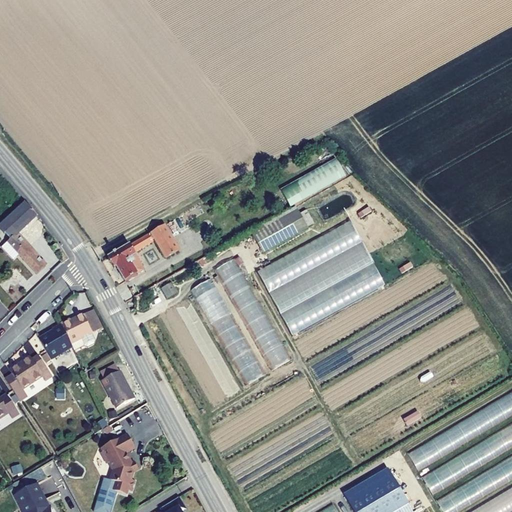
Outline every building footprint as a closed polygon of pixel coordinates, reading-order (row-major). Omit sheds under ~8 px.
[(39,220),(29,208),(2,232),(9,240),(2,246),(6,251),(10,248),(35,275),(33,277),(36,280),(39,278),(41,280),(51,270),(20,237),(39,220)] [(261,279),(375,223),(368,208),(254,263),(261,279)] [(298,210),(252,234),(262,254),(308,229),(298,210)] [(166,226),(109,258),(115,269),(118,267),(125,281),(145,270),(136,252),(156,241),(167,258),(180,251),(166,226)] [(274,305),(395,242),(387,226),(266,290),(274,305)] [(412,250),(280,309),(289,328),(421,268),(412,250)] [(216,271),(240,312),(254,304),(253,302),(244,308),(239,299),(252,292),(233,260),(216,271)] [(175,281),(189,275),(186,269),(173,275),(175,281)] [(191,290),(212,325),(231,314),(210,279),(191,290)] [(172,283),(161,288),(168,300),(178,294),(172,283)] [(90,310),(81,315),(90,333),(99,329),(90,310)] [(93,340),(90,333),(81,315),(69,320),(68,318),(59,323),(70,346),(72,350),(82,346),(85,347),(92,344),(93,340)] [(70,346),(59,323),(51,327),(52,328),(36,337),(48,358),(70,346)] [(27,354),(10,368),(13,372),(23,385),(41,371),(43,374),(50,370),(36,352),(29,357),(27,354)] [(23,385),(13,372),(5,378),(19,400),(29,393),(23,385)] [(120,375),(103,383),(117,410),(134,402),(120,375)] [(511,391),(408,454),(419,472),(511,414),(511,391)] [(0,418),(8,413),(11,418),(18,414),(5,394),(0,397),(0,418)] [(511,423),(423,478),(434,495),(511,447),(511,423)] [(137,451),(129,437),(104,452),(106,456),(105,459),(109,465),(111,466),(116,474),(114,484),(108,482),(99,511),(116,511),(121,495),(131,497),(132,493),(136,494),(139,483),(135,482),(138,471),(129,456),(137,451)] [(511,455),(437,501),(444,511),(457,511),(511,479),(511,455)] [(392,475),(348,501),(354,511),(394,511),(408,504),(392,475)] [(511,487),(471,511),(510,511),(511,511),(511,487)] [(186,511),(187,511),(180,500),(163,510),(163,511),(186,511)]
